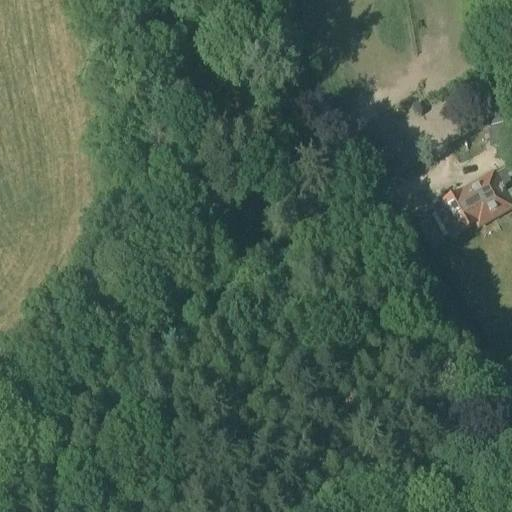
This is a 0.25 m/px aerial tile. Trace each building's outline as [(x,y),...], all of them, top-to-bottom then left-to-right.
[(488,131),(511,126),(511,122),(504,79),(485,83),(489,104),(484,105),(488,131)] [(408,154),(388,122),(359,139),(360,140),(347,148),(374,191),(387,183),(388,185),(416,168),(414,165),(425,159),(418,148),(408,154)] [(478,229),(510,210),(492,178),(433,211),(449,241),(476,225),(478,229)] [(329,221),(320,208),(298,222),(297,223),(306,236),(329,221)] [(331,251),(348,240),(361,232),(351,215),(321,233),(331,251)]
